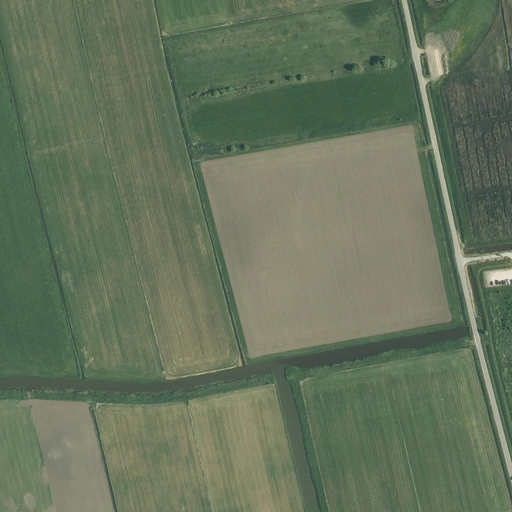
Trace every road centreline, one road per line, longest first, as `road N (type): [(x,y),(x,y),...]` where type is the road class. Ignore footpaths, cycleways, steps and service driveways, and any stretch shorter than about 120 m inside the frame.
road 1 (unclassified): [(459,263),(403,0)]
road 2 (unclassified): [(511,472),(459,263)]
